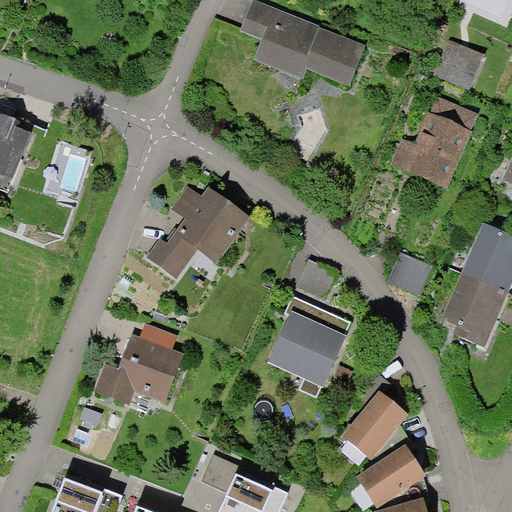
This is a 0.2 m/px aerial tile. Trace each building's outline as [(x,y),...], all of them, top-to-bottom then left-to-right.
[(373,46),(257,0),(254,0),(241,34),(265,43),(257,64),(306,83),(310,72),(355,90),(373,46)] [(487,61),(449,46),(435,80),(472,95),(487,61)] [(477,123),(437,107),(421,149),(401,141),(390,169),(450,192),(477,123)] [(19,125),(0,117),(0,197),(13,203),(38,140),(16,131),(19,125)] [(253,223),(211,193),(205,201),(186,187),(167,215),(186,228),(171,250),(160,243),(148,260),(180,282),(201,253),(222,268),(253,223)] [(505,234),(485,227),(462,283),(511,304),(511,302),(511,245),(502,241),(505,234)] [(435,272),(403,257),(392,285),(424,299),(435,272)] [(338,280),(310,268),(300,292),(328,303),(338,280)] [(462,283),(446,322),(463,329),(460,337),(492,351),(511,304),(462,283)] [(295,300),(268,362),(328,388),(356,326),(295,300)] [(147,328),(144,338),(134,334),(121,371),(107,366),(98,392),(130,403),(135,389),(172,402),(188,357),(174,352),(179,339),(147,328)] [(385,393),(348,438),(379,462),(415,417),(385,393)] [(412,448),(363,479),(383,509),(431,478),(412,448)] [(300,511),(308,494),(216,457),(205,485),(235,498),(229,511),(300,511)] [(125,511),(133,491),(71,468),(54,511),(125,511)] [(187,511),(144,496),(137,511),(187,511)] [(436,511),(434,503),(388,511),(436,511)]
